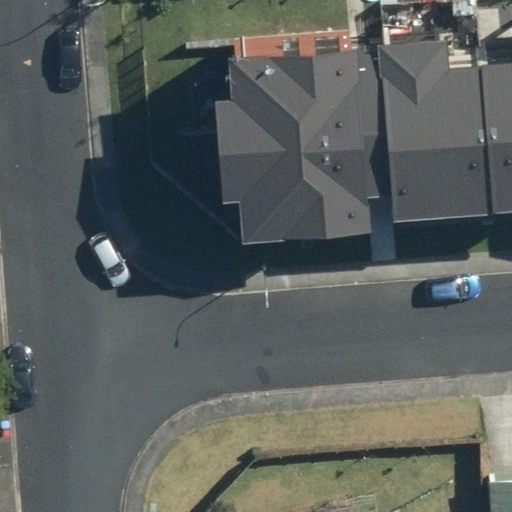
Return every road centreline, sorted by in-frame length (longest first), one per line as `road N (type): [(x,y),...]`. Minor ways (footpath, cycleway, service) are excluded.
road 1 (residential): [(71,346),(511,312)]
road 2 (residential): [(71,346),(38,0)]
road 3 (residential): [(80,511),(71,346)]
